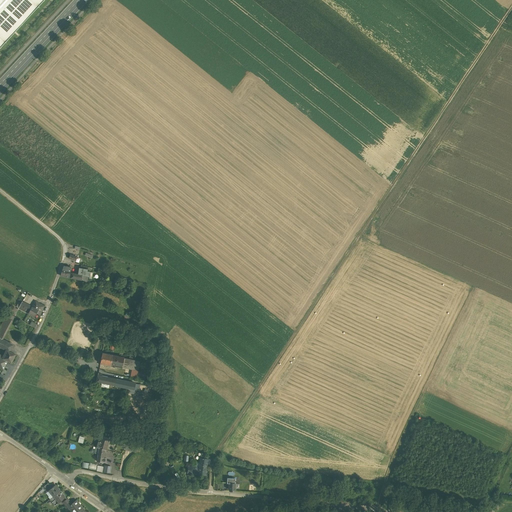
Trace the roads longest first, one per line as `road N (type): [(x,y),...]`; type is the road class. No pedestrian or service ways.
road 1 (track): [(511,7),(216,452)]
road 2 (tertiary): [(347,507),(84,472),(67,481)]
road 3 (residential): [(0,398),(39,327),(65,251),(0,190)]
road 4 (track): [(376,510),(473,286)]
road 5 (secondary): [(0,89),(83,0)]
